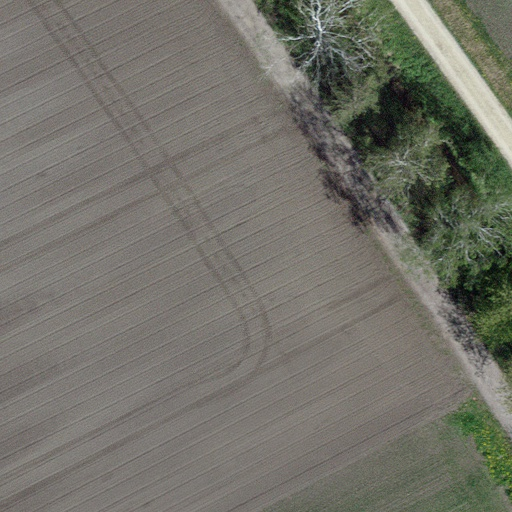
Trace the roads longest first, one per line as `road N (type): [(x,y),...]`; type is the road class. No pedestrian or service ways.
road 1 (track): [(511,417),(222,0)]
road 2 (track): [(511,153),(393,0)]
